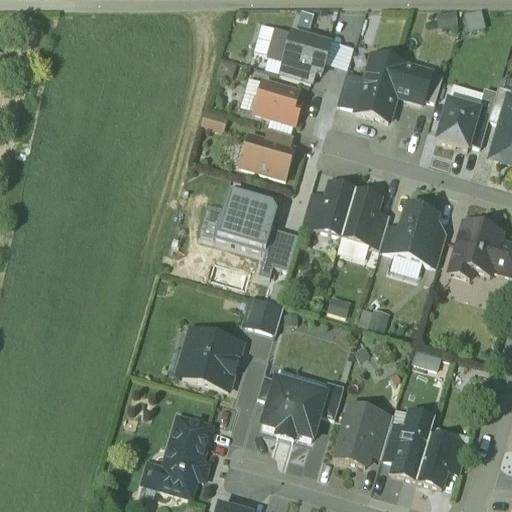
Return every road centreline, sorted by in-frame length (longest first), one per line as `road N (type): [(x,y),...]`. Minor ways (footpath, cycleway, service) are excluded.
road 1 (residential): [(97,6),(511,7)]
road 2 (residential): [(338,152),(511,209)]
road 3 (residential): [(511,368),(469,511)]
road 4 (residential): [(241,475),(360,511)]
